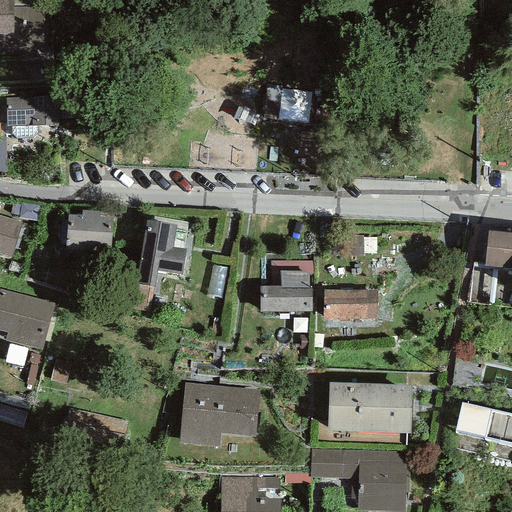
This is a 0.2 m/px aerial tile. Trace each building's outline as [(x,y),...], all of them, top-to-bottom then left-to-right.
[(0,49),(41,49),(40,6),(12,6),(12,1),(0,1),(0,49)] [(267,119),(314,122),(316,88),(269,85),(267,119)] [(59,100),(6,101),(6,103),(6,124),(6,130),(12,130),(32,130),(32,132),(37,132),(59,131),(59,100)] [(37,138),(37,132),(32,132),(32,130),(12,130),(12,138),(16,142),(34,141),(37,138)] [(39,208),(22,205),(20,220),(37,222),(39,208)] [(67,220),(65,256),(110,259),(112,225),(99,224),(100,217),(81,216),(81,221),(67,220)] [(22,226),(0,219),(0,260),(11,264),(22,226)] [(177,232),(147,227),(136,292),(154,295),(157,277),(181,281),(185,258),(172,256),(177,232)] [(511,242),(489,240),(485,276),(511,278),(511,284),(510,301),(511,301),(511,242)] [(272,262),(272,291),(282,291),(281,276),(309,276),(314,276),(314,261),(272,262)] [(309,276),(281,276),(282,291),(272,291),(260,292),(261,318),(312,317),(312,294),(309,294),(309,276)] [(54,305),(0,291),(0,337),(7,340),(6,347),(42,356),(54,305)] [(150,316),(154,295),(136,292),(132,313),(150,316)] [(376,293),(323,294),(324,324),(377,323),(376,293)] [(72,364),(56,361),(51,383),(67,386),(72,364)] [(260,396),(187,386),(179,446),(221,451),(223,438),(254,442),(260,396)] [(329,390),(329,439),(409,442),(410,393),(329,390)] [(0,396),(0,404),(29,413),(31,406),(0,396)] [(27,414),(0,406),(0,421),(22,428),(27,414)] [(511,417),(463,406),(455,439),(511,451),(511,417)] [(120,469),(127,439),(125,439),(128,423),(71,411),(67,426),(63,425),(56,455),(120,469)] [(405,511),(407,453),(312,450),(311,478),(359,480),(357,509),(357,511),(405,511)] [(220,480),(220,511),(278,511),(279,480),(220,480)]
